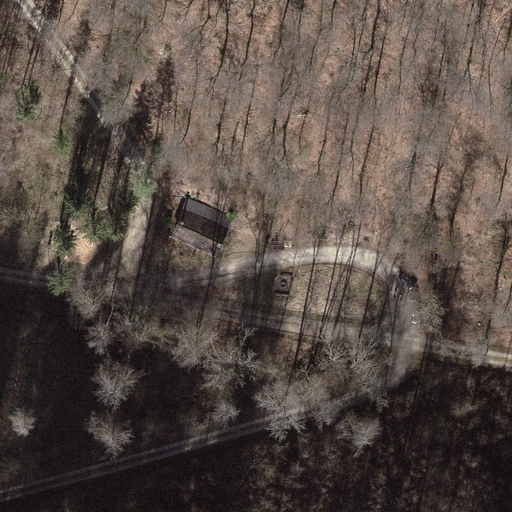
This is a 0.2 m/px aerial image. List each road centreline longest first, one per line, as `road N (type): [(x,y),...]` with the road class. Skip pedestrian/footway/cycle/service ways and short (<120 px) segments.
road 1 (track): [(26,0),(131,138),(150,213),(118,295),(254,253),(345,254),(393,271),(416,310),(416,341)]
road 2 (track): [(0,275),(511,356)]
road 3 (track): [(0,489),(394,382),(416,341)]
